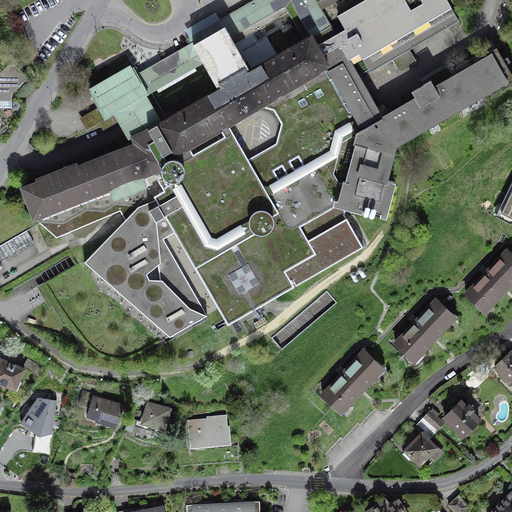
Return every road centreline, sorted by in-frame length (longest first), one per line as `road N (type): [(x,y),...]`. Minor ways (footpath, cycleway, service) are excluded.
road 1 (residential): [(300,481),(97,492),(0,484)]
road 2 (residential): [(335,483),(422,392),(511,329)]
road 3 (residential): [(99,0),(0,167)]
road 4 (residential): [(511,443),(448,483),(335,483)]
